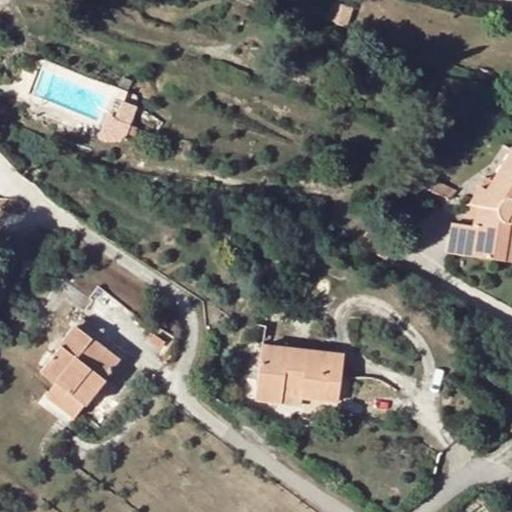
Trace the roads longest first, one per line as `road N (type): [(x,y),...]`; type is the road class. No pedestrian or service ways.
road 1 (residential): [(340,511),(184,401),(177,385),(187,310),(168,289),(0,178)]
road 2 (unknown): [(434,430),(415,343),(379,312),(352,307),(338,322),(341,341),(390,382),(407,411)]
